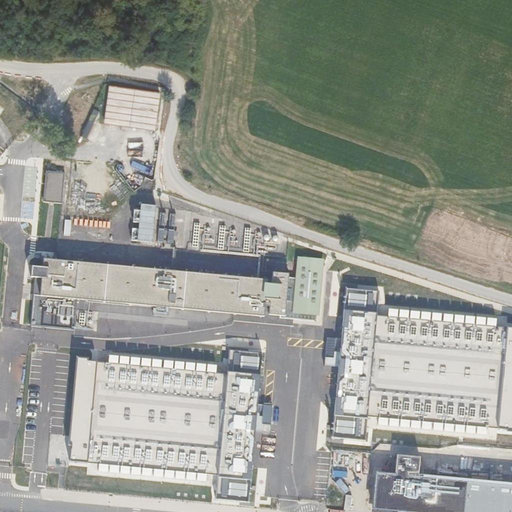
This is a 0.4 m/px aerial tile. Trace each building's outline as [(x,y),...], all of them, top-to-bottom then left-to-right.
[(159,91),(109,84),(103,123),(154,130),(159,91)] [(82,136),(87,137),(99,112),(92,109),(79,135),(82,136)] [(65,172),(46,170),(43,201),(62,203),(65,172)] [(152,240),(155,209),(141,208),(138,239),(152,240)] [(165,241),(168,210),(162,210),(159,240),(165,241)] [(175,242),(178,211),(172,211),(169,241),(175,242)] [(136,226),(114,224),(113,238),(135,240),(136,226)] [(288,256),(267,254),(266,267),(286,269),(288,256)] [(325,260),(297,257),(292,312),(319,315),(325,260)] [(263,315),(264,306),(268,306),(268,315),(285,316),(288,273),(271,272),(270,284),(265,283),(265,281),(265,279),(41,258),(40,268),(29,267),(29,277),(34,278),(32,295),(34,295),(31,323),(75,327),(78,299),(263,315)] [(343,286),(334,438),(364,442),(363,426),(511,439),(511,325),(508,325),(508,317),(374,302),(377,290),(343,286)] [(335,338),(326,337),(324,357),(333,358),(335,338)] [(224,368),(75,358),(67,460),(85,463),(86,476),(211,487),(207,504),(252,506),(262,352),(225,349),(224,368)] [(272,405),(262,404),(260,424),(270,425),(272,405)] [(330,464),(330,451),(316,451),(315,463),(330,464)] [(511,511),(511,485),(414,476),(414,477),(408,477),(409,474),(419,474),(420,457),(397,455),(396,475),(390,475),(374,473),(370,509),(386,511),(388,511),(511,511)]
